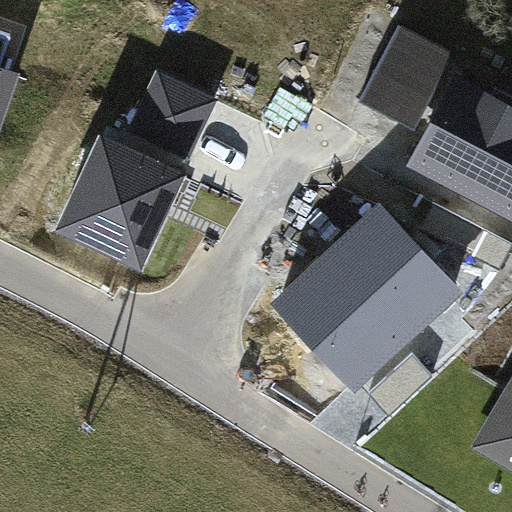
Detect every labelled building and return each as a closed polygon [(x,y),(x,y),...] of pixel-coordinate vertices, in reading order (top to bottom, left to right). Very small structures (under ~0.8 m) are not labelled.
[(364,100),(414,124),(450,52),(400,27),(364,100)] [(0,123),(16,75),(0,69),(0,123)] [(135,124),(192,151),(216,100),(160,72),(135,124)] [(511,112),(458,85),(418,162),(511,210),(511,112)] [(181,173),(107,139),(68,224),(142,258),(181,173)] [(456,293),(377,212),(282,304),(360,385),(456,293)] [(372,391),(390,413),(435,377),(416,354),(372,391)] [(511,393),(485,441),(511,456),(511,393)]
